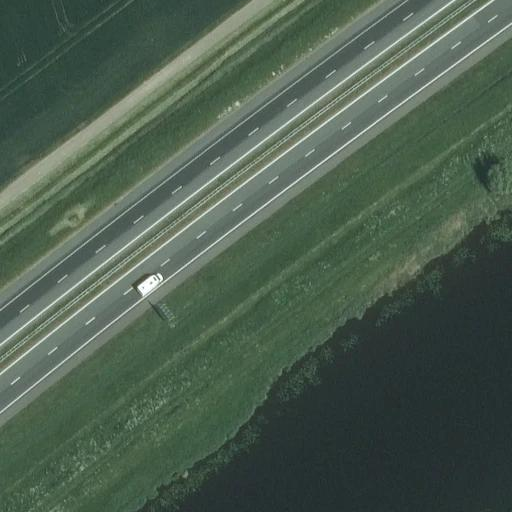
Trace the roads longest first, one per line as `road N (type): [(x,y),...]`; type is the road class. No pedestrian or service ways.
road 1 (motorway): [(0,392),(511,5)]
road 2 (motorway): [(435,0),(0,329)]
road 3 (unclassified): [(0,202),(263,0)]
